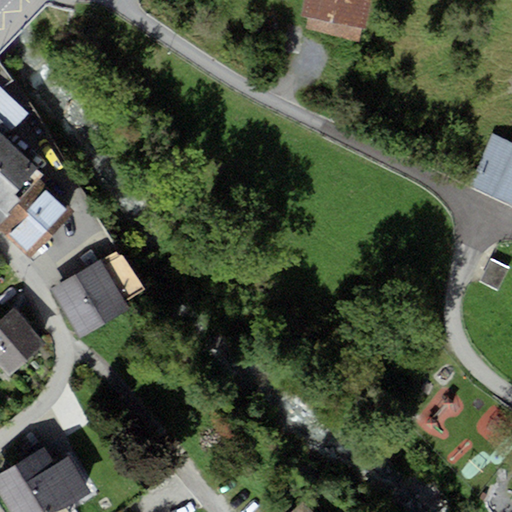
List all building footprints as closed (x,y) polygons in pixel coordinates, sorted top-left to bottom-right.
[(370,0),(303,0),(301,16),(308,18),(362,28),(365,29),(370,0)] [(362,28),(308,18),(306,29),(359,41),(362,28)] [(27,112),(0,87),(0,140),(6,135),(27,112)] [(511,142),(493,134),(470,186),(511,205),(511,142)] [(48,174),(6,135),(0,140),(0,225),(39,183),(48,174)] [(74,212),(39,183),(0,225),(0,227),(35,258),(74,212)] [(119,247),(48,288),(79,342),(130,313),(124,301),(144,289),(119,247)] [(510,268),(491,258),(479,282),(498,291),(510,268)] [(15,308),(0,320),(0,365),(10,377),(47,344),(15,308)] [(45,445),(0,473),(0,492),(12,511),(70,511),(68,508),(94,492),(70,454),(56,462),(45,445)] [(306,511),(298,503),(289,511),(306,511)]
